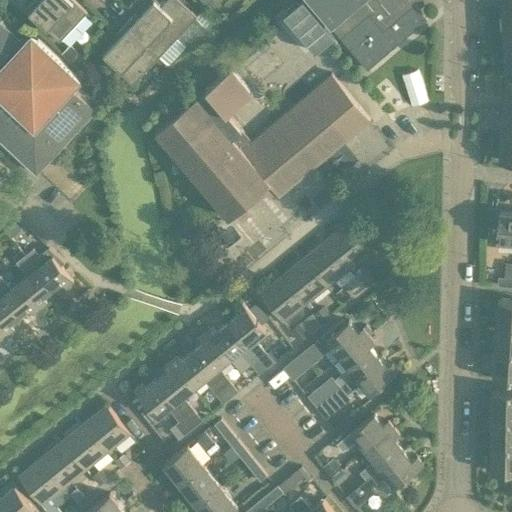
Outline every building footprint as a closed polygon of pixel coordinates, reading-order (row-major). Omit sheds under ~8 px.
[(35,0),(32,0),(24,9),(59,41),(87,12),(73,0),(45,0),(41,5),(35,0)] [(197,16),(180,0),(165,0),(161,5),(154,0),(152,0),(143,10),(147,13),(141,20),(134,13),(125,23),(160,55),(169,63),(186,45),(177,37),(197,16)] [(300,0),(284,14),(315,51),(334,35),(304,0),(300,0)] [(309,0),(341,38),(372,12),(386,30),(415,5),(411,0),(309,0)] [(511,0),(500,0),(502,16),(511,15),(511,0)] [(366,68),(426,19),(415,5),(386,30),(372,12),(341,38),(366,68)] [(511,15),(502,16),(503,42),(511,41),(511,15)] [(0,139),(36,173),(94,110),(71,89),(80,79),(31,34),(22,43),(0,22),(0,139)] [(132,84),(160,55),(125,23),(115,33),(122,40),(116,46),(113,43),(103,54),(109,60),(108,62),(132,84)] [(511,41),(503,42),(505,68),(511,68),(511,41)] [(74,64),(82,56),(70,45),(62,53),(74,64)] [(231,66),(156,131),(230,217),(235,213),(242,221),(252,213),(244,205),(262,189),(270,198),(277,191),(280,195),(370,118),(331,71),(251,139),(228,112),(252,91),(231,66)] [(511,107),(511,81),(504,81),(502,107),(511,107)] [(511,134),(511,107),(502,107),(500,134),(511,134)] [(511,134),(500,134),(498,160),(511,160),(511,134)] [(511,243),(511,211),(499,211),(496,242),(511,243)] [(15,220),(5,228),(12,236),(21,228),(15,220)] [(349,268),(371,250),(348,222),(326,239),(349,268)] [(327,285),(349,268),(326,239),(305,257),(327,285)] [(24,255),(51,289),(61,282),(65,287),(73,280),(52,255),(43,262),(32,248),(24,255)] [(19,249),(11,255),(16,261),(24,255),(19,249)] [(27,275),(19,282),(39,308),(47,302),(42,297),(51,289),(24,255),(16,261),(27,275)] [(305,303),(327,285),(305,257),(282,275),(305,303)] [(368,286),(376,279),(365,266),(357,273),(368,286)] [(39,308),(19,282),(10,288),(0,275),(0,292),(18,316),(27,309),(32,314),(39,308)] [(283,321),(305,303),(282,275),(260,293),(283,321)] [(511,287),(511,277),(498,277),(497,286),(511,287)] [(336,292),(344,301),(350,296),(343,287),(336,292)] [(9,323),(18,316),(0,292),(0,326),(6,334),(14,329),(9,323)] [(496,326),(511,327),(511,301),(498,300),(496,326)] [(239,313),(229,321),(259,358),(266,368),(275,361),(267,350),(266,351),(255,337),(265,329),(259,321),(249,309),(243,301),(235,308),(239,313)] [(257,303),(249,309),(259,321),(266,316),(257,303)] [(316,313),(323,322),(332,315),(325,306),(316,313)] [(312,313),(300,323),(308,334),(321,323),(312,313)] [(345,324),(342,320),(283,366),(293,379),(332,347),(340,357),(369,335),(363,327),(357,332),(349,321),(345,324)] [(267,368),(259,358),(228,321),(218,329),(214,324),(206,330),(229,359),(240,350),(259,374),(267,368)] [(511,353),(511,327),(496,326),(494,352),(511,353)] [(203,342),(192,351),(230,397),(238,391),(219,367),(229,359),(206,330),(199,336),(203,342)] [(374,341),(369,335),(340,357),(349,368),(334,379),(340,387),(342,386),(378,357),(368,346),(374,341)] [(230,397),(192,351),(181,359),(177,353),(170,359),(193,387),(204,379),(223,403),(230,397)] [(511,379),(511,353),(494,352),(492,378),(511,379)] [(369,393),(397,370),(391,363),(386,367),(378,357),(342,386),(340,387),(316,406),(323,415),(326,418),(351,397),(348,393),(361,383),(369,393)] [(168,370),(157,379),(194,426),(203,419),(183,395),(193,387),(170,359),(163,364),(168,370)] [(194,426),(157,379),(147,387),(142,381),(134,388),(137,391),(149,407),(157,417),(169,408),(179,421),(175,424),(183,434),(194,426)] [(316,405),(317,406),(325,398),(316,387),(307,394),(316,405)] [(511,390),(490,391),(490,417),(511,416),(511,390)] [(137,391),(129,397),(142,412),(145,410),(149,407),(137,391)] [(106,404),(84,421),(107,450),(129,432),(106,404)] [(145,410),(142,412),(150,422),(153,419),(145,410)] [(365,450),(394,427),(388,421),(383,425),(374,414),(337,443),(343,452),(357,440),(365,450)] [(511,443),(511,416),(490,417),(490,443),(511,443)] [(220,419),(215,423),(228,440),(235,434),(222,417),(220,419)] [(86,468),(107,450),(84,421),(62,439),(86,468)] [(366,480),(403,450),(395,439),(400,435),(394,427),(365,450),(374,461),(360,473),(366,480)] [(212,442),(205,433),(197,439),(204,448),(212,442)] [(232,445),(223,452),(230,462),(240,454),(244,460),(251,454),(238,437),(231,443),(232,445)] [(62,439),(41,457),(64,485),(86,468),(62,439)] [(511,443),(490,443),(489,471),(504,471),(504,491),(511,491),(511,443)] [(163,465),(180,485),(204,465),(187,445),(163,465)] [(403,450),(366,480),(372,487),(386,476),(394,487),(423,464),(417,457),(412,461),(403,450)] [(121,466),(129,460),(124,454),(116,460),(121,466)] [(42,503),(64,485),(41,457),(19,474),(42,503)] [(260,480),(261,479),(268,474),(254,458),(247,464),(260,480)] [(324,469),(331,478),(341,470),(333,461),(324,469)] [(196,505),(220,486),(204,465),(180,485),(196,505)] [(100,483),(108,477),(101,469),(94,475),(100,483)] [(341,470),(331,478),(338,486),(347,478),(341,470)] [(278,484),(283,491),(296,481),(291,474),(278,484)] [(373,490),(365,480),(349,493),(357,503),(373,490)] [(273,500),(283,491),(278,484),(267,493),(273,500)] [(0,497),(0,507),(3,511),(30,511),(34,509),(15,485),(0,497)] [(201,511),(229,511),(237,506),(220,486),(196,505),(201,511)] [(77,487),(70,492),(78,502),(84,497),(77,487)] [(85,511),(126,511),(110,492),(85,511)] [(260,510),(273,500),(267,493),(255,503),(260,510)] [(295,499),(305,511),(333,511),(323,499),(311,509),(300,495),(295,499)] [(305,511),(295,499),(290,504),(296,511),(305,511)] [(63,511),(55,502),(46,509),(48,511),(63,511)] [(257,511),(260,510),(255,503),(243,511),(257,511)]
